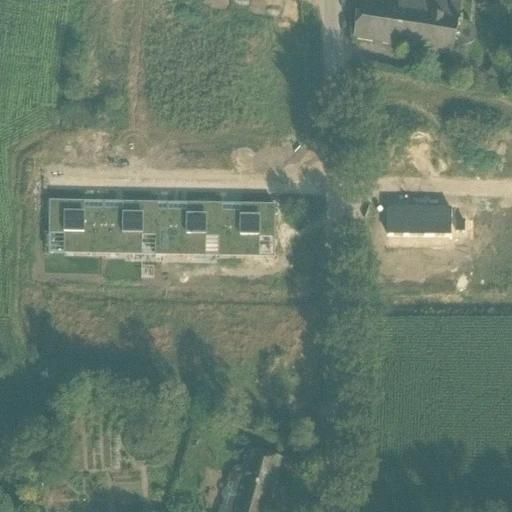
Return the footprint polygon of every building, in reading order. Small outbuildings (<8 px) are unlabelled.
[(357,3),(352,39),(371,42),(451,56),(453,44),(458,45),(465,45),(469,43),(472,39),(473,34),(472,29),(469,26),(464,24),(462,23),(457,22),(458,18),(456,18),(458,5),(427,0),(398,0),(398,8),(357,3)] [(47,221),(47,237),(49,237),(63,237),(63,257),(74,257),(86,258),(86,257),(94,257),(94,258),(102,258),(103,211),(83,211),(84,204),(48,203),(48,221),(47,221)] [(103,211),(102,258),(109,258),(109,257),(117,257),(117,258),(130,258),(141,258),(141,238),(155,238),(156,238),(157,212),(157,205),(122,204),(122,212),(103,211)] [(219,239),(220,206),(185,205),(185,213),(166,212),(165,258),(165,259),(173,259),(173,258),(181,258),(181,259),(193,259),(193,258),(204,259),(205,239),(218,239),(219,239)] [(274,225),(274,207),(239,206),(239,213),(221,213),(221,206),(220,206),(219,239),(218,239),(218,260),(227,260),(227,259),(235,259),(235,260),(247,260),(247,259),(258,259),(258,240),(272,240),(272,241),(274,241),(275,225),(274,225)] [(450,209),(387,209),(387,237),(450,237),(450,209)] [(165,258),(166,212),(157,212),(156,238),(155,238),(155,258),(165,258)] [(464,234),(464,222),(455,221),(455,233),(464,234)] [(248,452),(244,466),(237,467),(235,469),(234,471),(232,473),(221,511),(266,511),(281,461),(248,452)]
